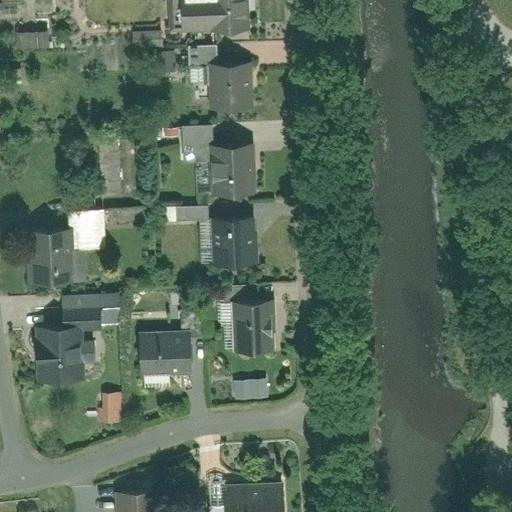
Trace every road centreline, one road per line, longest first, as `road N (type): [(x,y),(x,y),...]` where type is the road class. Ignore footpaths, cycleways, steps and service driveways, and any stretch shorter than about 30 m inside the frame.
road 1 (residential): [(504,47),(474,85),(485,316),(500,383),(495,503)]
road 2 (residential): [(315,410),(301,0)]
road 3 (residential): [(14,469),(184,417),(315,410)]
road 4 (residential): [(0,345),(14,469)]
